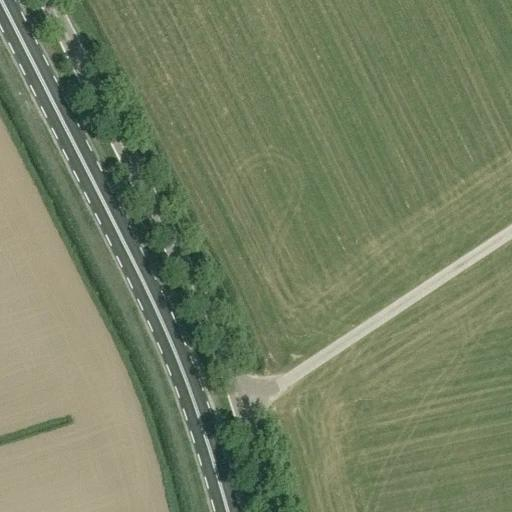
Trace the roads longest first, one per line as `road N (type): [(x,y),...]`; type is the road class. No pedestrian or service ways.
road 1 (primary): [(227,511),(204,411),(0,0)]
road 2 (unclassified): [(266,511),(213,335),(46,0)]
